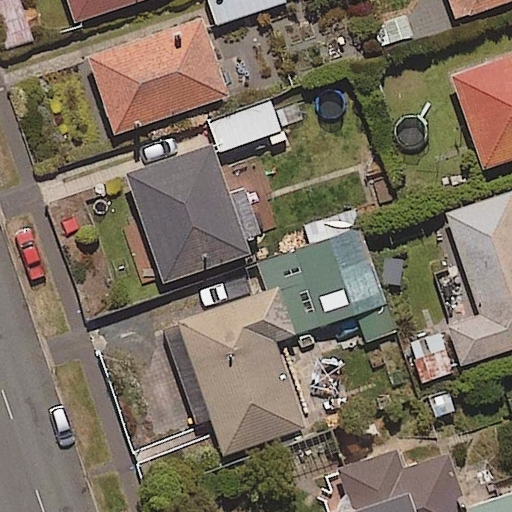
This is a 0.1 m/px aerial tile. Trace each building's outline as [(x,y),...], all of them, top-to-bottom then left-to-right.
[(32,44),(20,0),(7,0),(0,2),(0,29),(6,52),(32,44)] [(67,0),(77,28),(158,0),(67,0)] [(287,6),(284,0),(206,0),(217,30),(287,6)] [(511,7),(511,0),(448,0),(457,25),(511,7)] [(409,7),(374,16),(385,56),(420,46),(409,7)] [(229,102),(203,25),(92,62),(118,140),(229,102)] [(511,63),(453,84),(485,178),(511,169),(511,63)] [(281,134),(270,104),(210,128),(222,158),(281,134)] [(229,199),(214,153),(129,182),(164,286),(243,260),(260,238),(245,194),(229,199)] [(511,186),(511,183),(447,207),(484,306),(447,320),(461,357),(511,337),(511,186)] [(386,300),(360,220),(298,240),(325,320),(386,300)] [(294,325),(278,278),(161,319),(178,367),(194,361),(224,448),(304,420),(274,333),(294,325)] [(451,367),(440,328),(408,337),(419,376),(451,367)] [(403,453),(395,435),(338,460),(351,490),(299,511),(476,511),(443,435),(403,453)]
